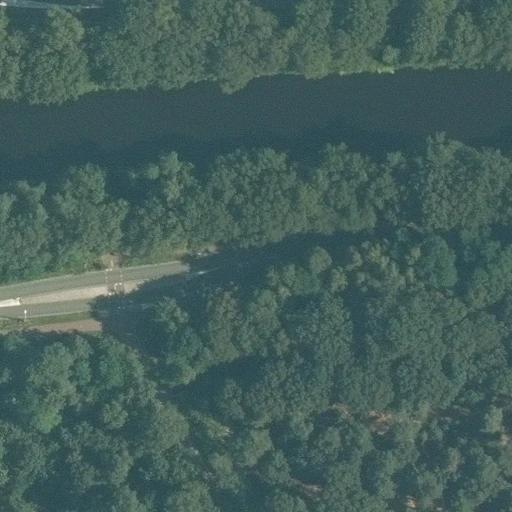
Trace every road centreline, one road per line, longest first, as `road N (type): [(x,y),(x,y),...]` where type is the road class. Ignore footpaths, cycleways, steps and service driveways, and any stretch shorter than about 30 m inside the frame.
road 1 (unclassified): [(228,267),(307,240),(511,224)]
road 2 (unclassified): [(0,309),(165,292),(228,267)]
road 3 (unclassified): [(228,267),(0,297)]
road 4 (tertiary): [(37,5),(192,0)]
